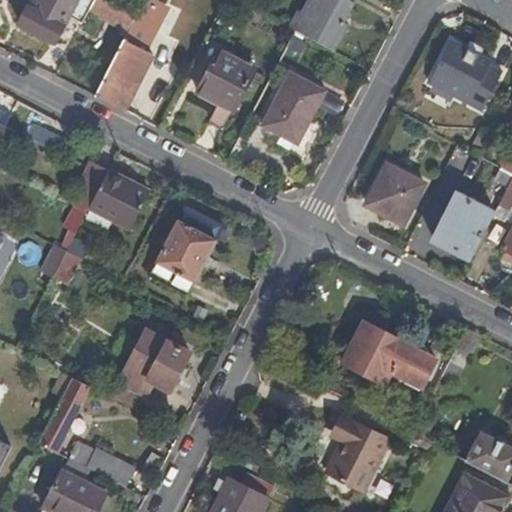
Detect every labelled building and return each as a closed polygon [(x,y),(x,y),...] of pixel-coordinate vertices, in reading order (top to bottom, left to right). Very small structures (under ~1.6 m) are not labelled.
[(68,15),(75,0),(31,0),(20,23),(55,42),(68,15)] [(93,0),(75,0),(68,15),(81,23),(90,6),(93,0)] [(93,0),(90,6),(108,16),(114,5),(104,0),(93,0)] [(290,28),(294,30),(332,51),(347,23),(342,20),(353,1),(351,0),(309,0),(303,14),(299,11),(290,28)] [(130,28),(137,16),(136,16),(114,5),(108,16),(107,16),(130,28)] [(95,96),(124,110),(153,54),(146,49),(156,27),(137,16),(130,28),(95,96)] [(207,120),(221,128),(231,109),(232,110),(254,68),(219,50),(198,92),(216,102),(207,120)] [(262,125),(297,144),(325,90),(290,72),(262,125)] [(418,112),(463,135),(475,112),(457,102),(463,93),(435,78),(418,112)] [(60,155),(67,141),(32,124),(25,138),(60,155)] [(511,156),(507,154),(500,168),(511,173),(511,156)] [(89,207),(108,170),(94,163),(71,206),(86,214),(89,207)] [(366,204),(404,223),(424,183),(387,164),(366,204)] [(511,178),(511,173),(500,168),(494,178),(508,186),(511,178)] [(150,191),(109,169),(108,170),(89,207),(131,229),(150,191)] [(511,178),(508,186),(498,205),(511,211),(511,229),(502,249),(508,252),(504,258),(511,262),(511,178)] [(433,238),(471,258),(495,212),(456,192),(433,238)] [(71,212),(54,245),(55,245),(67,251),(84,218),(71,212)] [(216,239),(178,219),(149,276),(187,296),(216,239)] [(53,278),(67,251),(55,245),(41,272),(53,278)] [(64,284),(78,258),(67,251),(53,278),(64,284)] [(428,349),(418,343),(411,346),(364,322),(343,363),(376,380),(374,385),(380,389),(384,383),(385,384),(392,371),(421,386),(436,358),(430,355),(428,349)] [(482,336),(466,328),(441,376),(455,382),(466,360),(468,361),(482,336)] [(118,382),(146,396),(152,382),(169,391),(189,352),(146,329),(118,382)] [(65,433),(89,386),(72,378),(39,444),(57,453),(66,434),(65,433)] [(139,409),(146,396),(118,382),(111,395),(139,409)] [(396,424),(357,404),(350,418),(348,416),(337,438),(343,441),(328,471),(364,490),(390,438),(389,437),(396,424)] [(419,418),(411,432),(422,438),(429,423),(419,418)] [(511,447),(481,432),(466,460),(506,481),(511,468),(511,447)] [(0,464),(9,446),(0,440),(0,464)] [(68,459),(125,488),(134,470),(96,450),(93,455),(75,446),(68,459)] [(43,507),(53,511),(95,511),(106,492),(63,470),(43,507)] [(259,511),(272,487),(246,473),(240,485),(227,479),(210,511),(259,511)] [(500,511),(509,496),(466,474),(446,511),(500,511)]
